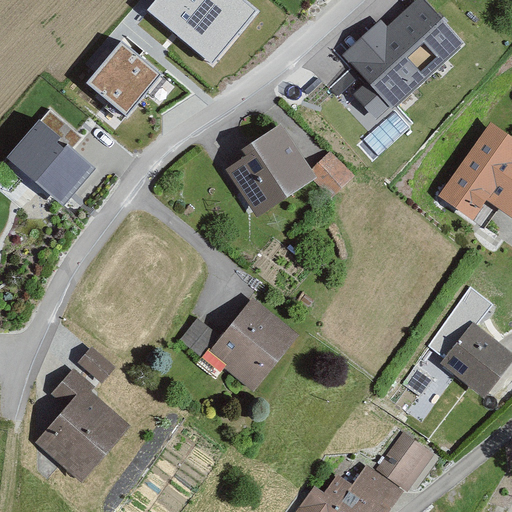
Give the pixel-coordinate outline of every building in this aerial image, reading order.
[(229,63),(275,0),(161,0),(155,9),(229,63)] [(382,17),(342,54),(364,79),(392,108),(464,41),(425,0),(413,0),(388,23),(382,17)] [(161,74),(120,41),(88,80),(129,113),(161,74)] [(392,108),(364,79),(352,91),(376,116),(392,108)] [(41,122),(0,170),(0,189),(16,203),(32,184),(61,208),(95,167),(41,122)] [(312,169),(282,126),(242,154),(247,160),(230,173),(262,219),(315,182),(328,201),(355,182),(335,153),(312,169)] [(511,143),(508,141),(475,192),(511,216),(511,143)] [(303,334),(253,297),(223,337),(199,319),(181,343),(210,365),(216,357),(230,368),(227,372),(258,394),(303,334)] [(511,367),(511,354),(474,325),(444,365),(488,399),(511,367)] [(116,371),(92,351),(80,365),(104,385),(116,371)] [(94,392),(73,373),(49,399),(65,413),(35,446),(82,488),(133,431),(92,395),(94,392)] [(437,457),(403,435),(377,473),(368,467),(355,487),(339,476),(327,495),(315,487),(298,511),(392,511),(407,492),(411,495),(437,457)]
